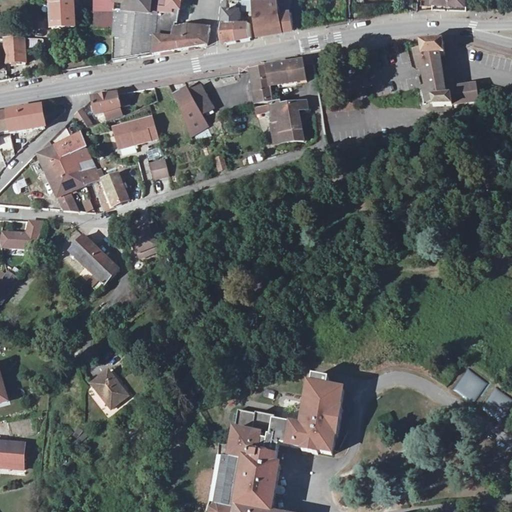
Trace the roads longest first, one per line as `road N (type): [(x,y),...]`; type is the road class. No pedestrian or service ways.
road 1 (residential): [(0,215),(106,219),(323,150),(306,46)]
road 2 (secondary): [(470,28),(400,29),(306,46)]
road 3 (secondary): [(218,61),(81,85)]
road 4 (residential): [(81,85),(58,123),(0,182)]
